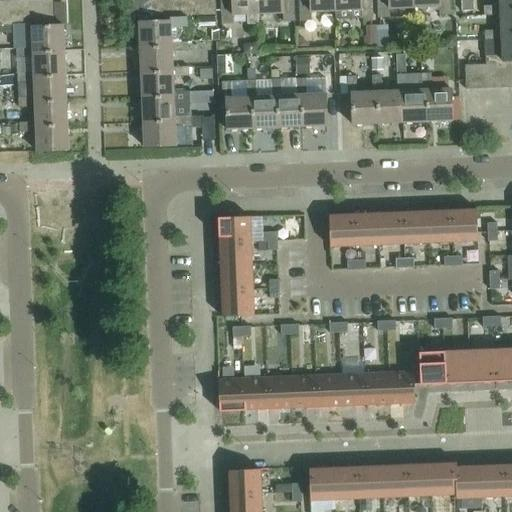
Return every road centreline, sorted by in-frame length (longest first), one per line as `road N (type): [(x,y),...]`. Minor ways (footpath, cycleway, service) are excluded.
road 1 (residential): [(511,168),(156,181)]
road 2 (residential): [(167,511),(156,181)]
road 3 (residential): [(28,511),(14,187)]
road 4 (unknown): [(239,332),(233,178)]
